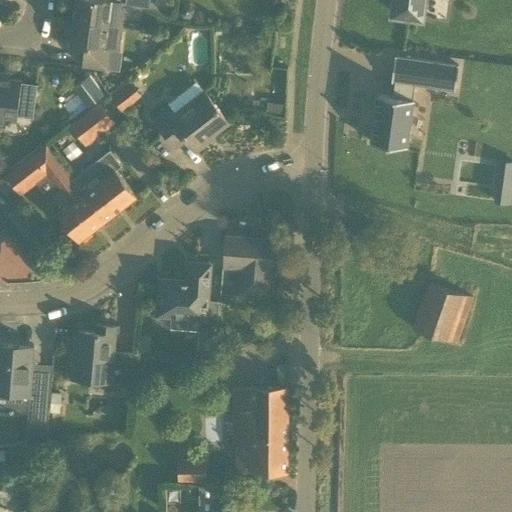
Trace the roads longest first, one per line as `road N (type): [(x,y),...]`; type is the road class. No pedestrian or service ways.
road 1 (residential): [(314,170),(223,184),(83,290),(0,304)]
road 2 (tertiary): [(306,511),(314,170)]
road 3 (tertiary): [(314,170),(326,0)]
